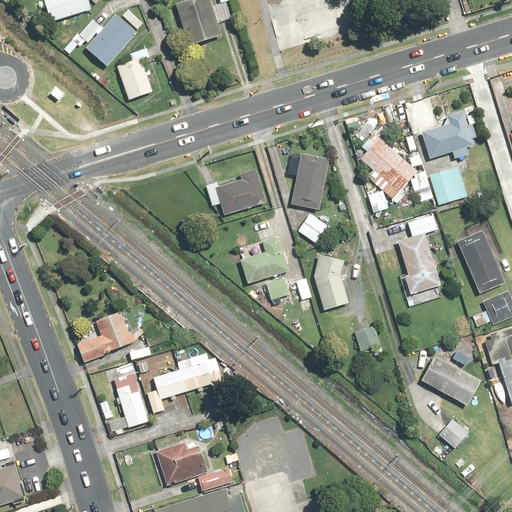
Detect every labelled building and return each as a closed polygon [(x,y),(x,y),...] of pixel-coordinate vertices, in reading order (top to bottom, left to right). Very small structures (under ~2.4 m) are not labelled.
[(84,0),(41,0),(42,0),(49,25),(88,13),(84,0)] [(205,0),(190,0),(171,7),(187,49),(219,37),(205,0)] [(114,16),(84,50),(106,70),(137,36),(114,16)] [(140,60),(114,69),(126,101),(152,92),(140,60)] [(475,158),(463,113),(445,117),(447,126),(419,134),(426,162),(449,156),(451,164),(475,158)] [(417,172),(373,134),(352,158),(369,173),(365,178),(392,201),(417,172)] [(413,136),(403,139),(407,153),(417,151),(413,136)] [(296,158),(288,208),(317,213),(325,163),(296,158)] [(430,175),(437,207),(467,200),(459,168),(430,175)] [(254,170),(204,187),(211,209),(217,207),(221,219),(266,204),(254,170)] [(380,191),(364,196),(371,217),(386,212),(380,191)] [(309,214),(295,232),(313,246),(327,227),(309,214)] [(435,215),(406,223),(410,239),(439,231),(435,215)] [(481,232),(454,244),(477,297),(504,285),(481,232)] [(236,260),(244,286),(288,273),(277,238),(258,243),(261,252),(236,260)] [(424,238),(393,247),(407,297),(438,288),(424,238)] [(315,257),(311,279),(321,313),(347,305),(339,277),(342,262),(315,257)] [(283,277),(263,283),(269,301),(289,295),(283,277)] [(511,299),(508,291),(479,303),(490,328),(511,318),(511,299)] [(74,343),(81,366),(134,349),(123,312),(93,321),(98,336),(74,343)] [(371,328),(351,336),(359,355),(378,348),(371,328)] [(511,329),(486,337),(508,412),(511,410),(511,329)] [(146,345),(127,353),(131,361),(149,353),(146,345)] [(432,357),(417,384),(465,410),(480,382),(432,357)] [(145,394),(152,415),(165,410),(162,400),(212,384),(205,362),(150,380),(154,391),(145,394)] [(131,363),(105,372),(124,431),(150,422),(131,363)] [(468,432),(451,418),(437,434),(454,448),(468,432)] [(198,435),(151,450),(164,490),(195,480),(200,493),(233,483),(227,466),(210,471),(198,435)] [(0,508),(30,499),(19,464),(0,470),(0,508)] [(157,511),(244,511),(238,494),(226,498),(224,491),(157,511)]
